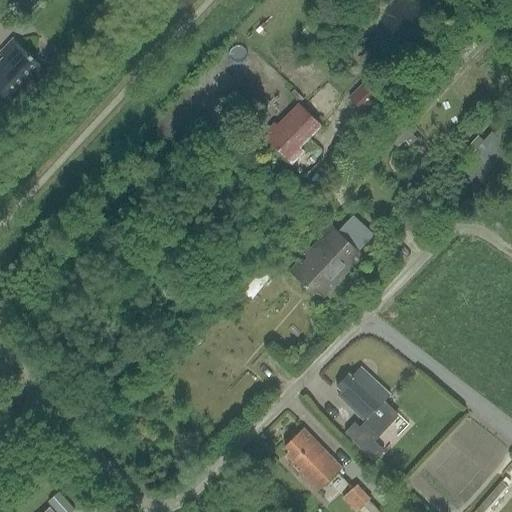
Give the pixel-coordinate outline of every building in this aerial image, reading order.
[(48,72),(13,39),(0,54),(4,58),(0,62),(0,93),(10,103),(33,79),(37,83),(48,72)] [(363,114),(382,95),(368,80),(349,99),(363,114)] [(321,127),(300,106),(278,128),(275,125),(264,137),(273,146),(272,146),(292,165),(304,153),(300,148),(321,127)] [(385,135),(398,147),(417,128),(405,115),(385,135)] [(475,188),(511,148),(511,136),(503,128),(496,135),(493,133),(472,156),(475,158),(460,174),(475,188)] [(324,297),(362,256),(332,228),(290,273),(314,295),(318,290),(324,297)] [(352,378),(348,374),(337,387),(342,392),(338,396),(366,422),(378,434),(397,414),(385,402),(391,396),(361,368),(352,378)] [(318,493),(343,469),(304,429),(296,436),(294,434),(284,444),(286,446),(285,447),(289,452),(285,455),(293,463),(291,465),(318,493)] [(375,443),(370,438),(360,447),(375,461),(384,451),(375,443)] [(489,511),(508,490),(501,483),(475,511),(489,511)] [(359,485),(343,499),(354,511),(357,511),(372,499),(359,485)]
